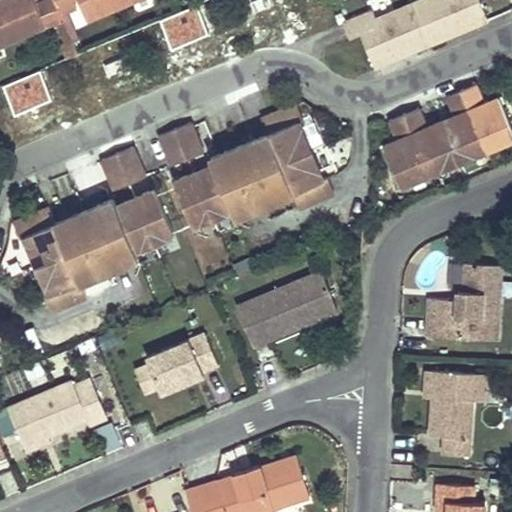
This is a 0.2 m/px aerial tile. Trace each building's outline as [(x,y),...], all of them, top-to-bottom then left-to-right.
[(0,0),(0,43),(64,16),(62,11),(57,0),(0,0)] [(72,0),(57,0),(62,11),(75,6),(72,0)] [(79,0),(87,18),(130,0),(79,0)] [(372,8),(342,21),(349,36),(361,30),(376,64),(405,52),(402,44),(454,23),(457,30),(487,18),(479,0),(410,0),(376,14),(372,8)] [(454,23),(402,44),(405,52),(457,30),(454,23)] [(397,137),(385,142),(401,182),(511,135),(511,123),(500,94),(486,99),(479,80),(447,93),(456,113),(427,124),(419,104),(388,118),(397,137)] [(334,190),(297,100),(262,115),(269,130),(209,155),(212,161),(175,177),(195,223),(231,208),(235,215),(294,190),(300,204),(334,190)] [(191,119),(160,132),(173,162),(203,149),(191,119)] [(132,144),(102,157),(115,187),(145,174),(132,144)] [(48,205),(14,219),(53,310),(86,295),(79,279),(138,255),(136,247),(174,232),(154,186),(118,202),(114,195),(54,221),(48,205)] [(499,265),(465,263),(463,290),(462,300),(454,299),(429,298),(426,335),(495,339),(499,265)] [(321,272),(238,306),(255,346),(305,324),(302,318),(335,303),(321,272)] [(462,300),(463,290),(455,290),(454,299),(462,300)] [(205,331),(147,356),(150,363),(159,386),(162,392),(190,380),(188,374),(195,371),(197,377),(205,374),(203,370),(219,364),(205,331)] [(145,392),(159,386),(150,363),(136,368),(145,392)] [(435,370),(428,369),(426,397),(433,397),(435,370)] [(475,372),(435,370),(433,397),(431,434),(446,434),(444,452),(470,452),(473,400),(475,372)] [(195,371),(188,374),(190,380),(197,377),(195,371)] [(475,372),(473,400),(485,400),(487,372),(475,372)] [(71,380),(9,408),(24,443),(47,434),(86,417),(89,424),(107,417),(91,378),(73,385),(71,380)] [(50,441),(47,434),(24,443),(27,450),(50,441)] [(210,510),(203,511),(275,511),(274,508),(311,496),(298,455),(263,466),(261,464),(254,466),(256,472),(244,476),(242,470),(235,472),(236,475),(202,486),(210,510)] [(242,470),(244,476),(256,472),(254,466),(242,470)] [(473,486),(435,483),(433,511),(483,511),(484,501),(472,500),(473,486)] [(203,511),(210,510),(202,486),(187,491),(193,511),(203,511)]
